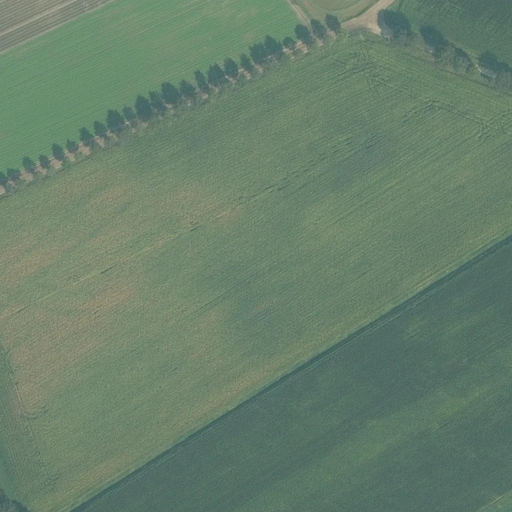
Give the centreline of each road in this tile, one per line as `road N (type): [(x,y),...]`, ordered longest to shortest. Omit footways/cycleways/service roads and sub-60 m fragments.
road 1 (track): [(386,0),(362,21),(0,190)]
road 2 (unclassified): [(511,84),(362,21)]
